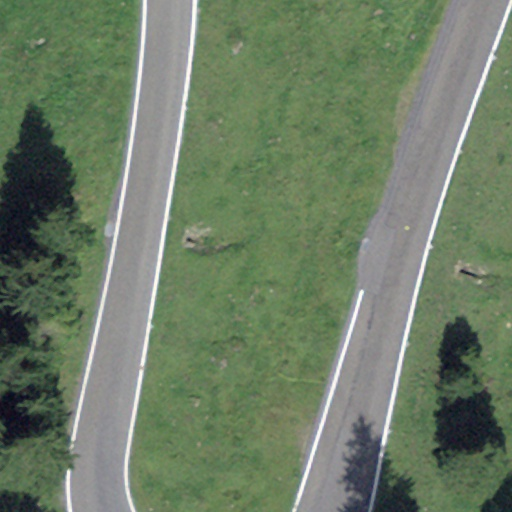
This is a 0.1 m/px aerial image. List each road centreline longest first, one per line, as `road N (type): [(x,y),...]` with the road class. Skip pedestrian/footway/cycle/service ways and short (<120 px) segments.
road 1 (primary): [(486,0),(428,159),(333,511)]
road 2 (primary): [(100,511),(98,460),(135,265),(166,0)]
